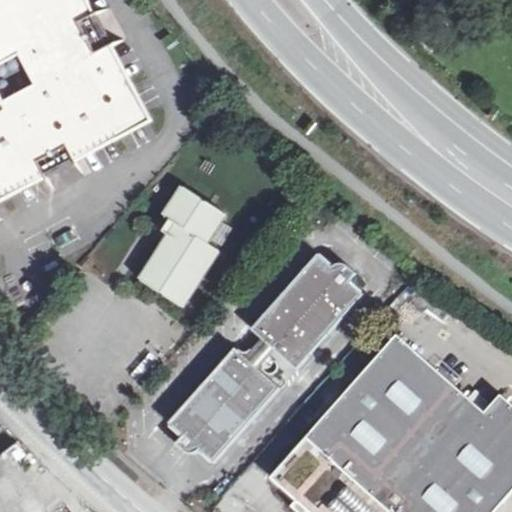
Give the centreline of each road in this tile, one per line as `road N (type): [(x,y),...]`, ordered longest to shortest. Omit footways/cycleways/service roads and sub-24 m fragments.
road 1 (tertiary): [(249,0),(380,134),(511,226)]
road 2 (tertiary): [(511,176),(446,134),(318,0)]
road 3 (unclassified): [(157,511),(0,366)]
